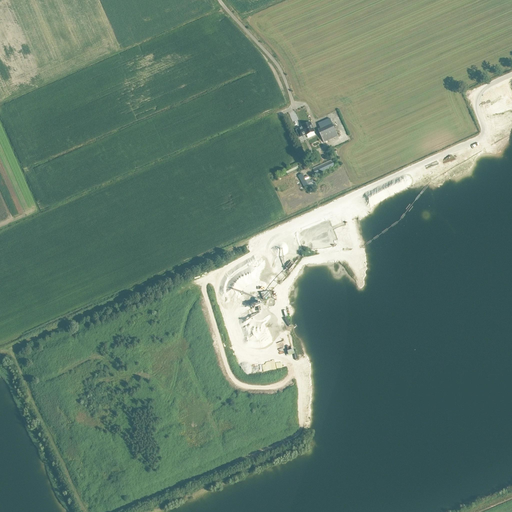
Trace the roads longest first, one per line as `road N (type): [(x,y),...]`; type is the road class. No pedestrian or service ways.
road 1 (track): [(86,511),(13,348),(235,246),(261,244)]
road 2 (track): [(290,367),(299,390),(295,435),(116,511)]
road 3 (unclassified): [(296,107),(278,67),(218,0)]
